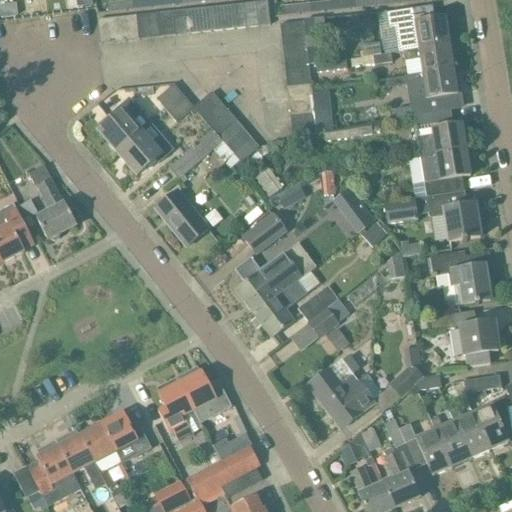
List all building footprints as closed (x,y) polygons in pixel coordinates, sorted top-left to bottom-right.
[(67,0),(70,9),(90,2),(89,0),(67,0)] [(135,13),(160,10),(158,0),(153,0),(142,1),(141,0),(134,0),(134,2),(135,13)] [(158,0),(160,10),(185,7),(183,0),(158,0)] [(331,3),(332,13),(358,11),(357,0),(331,3)] [(358,11),(383,8),(382,0),(358,0),(357,0),(358,11)] [(108,15),(135,13),(134,2),(107,5),(108,15)] [(267,3),(254,5),(257,29),(270,28),(267,3)] [(332,13),(331,3),(307,6),(308,16),(332,13)] [(16,5),(0,7),(0,13),(1,20),(18,18),(16,5)] [(257,29),(254,5),(242,6),(245,30),(257,29)] [(245,30),(242,6),(230,7),(233,32),(245,30)] [(308,16),(307,6),(280,8),(281,19),(308,16)] [(233,32),(230,7),(218,9),(221,33),(233,32)] [(221,33),(218,9),(206,10),(209,34),(221,33)] [(426,9),(387,15),(389,31),(395,30),(399,54),(404,53),(450,46),(446,20),(428,23),(426,9)] [(209,34),(206,10),(194,11),(197,36),(209,34)] [(197,36),(194,11),(182,13),(185,37),(197,36)] [(185,37),(182,13),(170,14),(173,38),(185,37)] [(173,38),(170,14),(158,15),(160,40),(173,38)] [(160,40),(158,15),(146,17),(148,41),(160,40)] [(148,41),(146,17),(134,18),(136,42),(148,41)] [(136,42),(134,18),(122,19),(124,44),(136,42)] [(124,44),(122,19),(110,21),(112,45),(124,44)] [(112,45),(110,21),(97,22),(99,46),(112,45)] [(280,26),(281,40),(305,37),(304,24),(280,26)] [(281,40),(283,53),(307,50),(305,37),(281,40)] [(454,70),(450,46),(404,53),(405,62),(421,60),(423,75),(454,70)] [(283,53),(284,66),(308,63),(307,50),(283,53)] [(393,64),(391,54),(374,57),(375,66),(393,64)] [(346,61),(316,66),(317,75),(347,71),(346,61)] [(284,66),(285,79),(309,76),(308,63),(284,66)] [(412,119),(414,119),(442,114),(440,99),(458,96),(454,70),(423,75),(423,76),(406,79),(412,119)] [(285,79),(287,91),(311,89),(309,76),(285,79)] [(166,113),(184,98),(174,87),(156,102),(166,113)] [(287,91),(288,104),(312,102),(311,89),(287,91)] [(193,110),(184,98),(166,113),(177,125),(190,114),(193,117),(196,115),(201,120),(220,104),(212,94),(193,110)] [(117,155),(142,134),(130,121),(140,112),(129,100),(106,121),(109,125),(99,134),(117,155)] [(288,104),(289,117),(314,115),(312,102),(288,104)] [(235,122),(220,104),(201,120),(201,121),(202,120),(213,133),(217,138),(235,122)] [(447,114),(442,114),(414,119),(420,159),(436,156),(436,157),(467,152),(463,127),(450,129),(447,114)] [(289,117),(291,130),(315,128),(314,115),(289,117)] [(225,147),(243,131),(235,122),(217,138),(225,147)] [(371,126),(324,133),(325,143),(373,136),(371,126)] [(315,128),(291,130),(292,144),(316,141),(315,128)] [(233,156),(251,140),(243,131),(225,147),(233,156)] [(213,133),(168,171),(178,182),(179,181),(182,186),(187,181),(184,177),(196,167),(214,151),(230,170),(239,163),(233,156),(225,147),(217,138),(213,133)] [(154,149),(142,134),(117,155),(137,178),(156,161),(159,165),(175,152),(164,140),(154,149)] [(251,140),(233,156),(239,163),(241,165),(259,149),(251,140)] [(471,178),(467,152),(436,157),(436,156),(420,159),(427,198),(464,192),(462,179),(471,178)] [(283,190),(268,168),(255,177),(270,199),(283,190)] [(336,196),(334,174),(322,175),(323,197),(336,196)] [(64,207),(58,196),(52,182),(36,190),(49,215),(37,221),(48,242),(51,241),(55,242),(60,239),(61,235),(76,227),(66,206),(64,207)] [(299,187),(278,198),(284,209),(305,198),(299,187)] [(349,190),(332,203),(358,236),(375,223),(349,190)] [(467,207),(464,192),(427,198),(427,199),(384,205),(388,227),(418,222),(418,216),(429,214),(430,219),(445,217),(450,244),(481,239),(475,206),(467,207)] [(207,232),(177,194),(156,211),(186,249),(207,232)] [(0,230),(0,231),(0,260),(3,266),(25,254),(24,253),(35,247),(14,205),(0,212),(0,230)] [(285,235),(272,217),(242,240),(255,257),(285,235)] [(388,235),(377,224),(362,238),(373,250),(388,235)] [(402,253),(403,259),(421,256),(420,245),(409,247),(409,243),(401,244),(402,253)] [(298,246),(262,272),(252,259),(235,271),(245,285),(234,293),(253,317),(298,283),(316,270),(298,246)] [(403,259),(402,253),(378,270),(387,284),(389,282),(406,279),(403,259)] [(467,272),(465,258),(464,256),(432,261),(435,278),(450,275),(452,290),(454,290),(460,289),(463,308),(475,306),(475,308),(480,308),(480,305),(491,303),(488,281),(486,269),(467,272)] [(298,283),(253,317),(272,340),(294,324),(285,312),(308,295),(298,283)] [(309,325),(339,302),(328,287),(298,310),(309,325)] [(350,316),(339,302),(309,325),(321,341),(340,326),(339,325),(350,316)] [(452,318),(424,322),(426,334),(454,330),(452,318)] [(498,353),(494,324),(460,329),(467,370),(490,367),(489,355),(498,353)] [(336,354),(347,346),(336,331),(325,340),(336,354)] [(324,409),(358,383),(352,375),(359,369),(350,357),(342,363),(341,362),(308,388),(324,409)] [(424,378),(411,366),(390,386),(401,400),(415,387),(424,378)] [(178,380),(181,384),(180,385),(194,413),(201,425),(233,409),(219,382),(208,387),(201,374),(193,378),(191,373),(178,380)] [(383,397),(367,376),(358,383),(324,409),(341,430),(383,397)] [(424,378),(415,387),(418,393),(442,389),(440,376),(424,378)] [(502,389),(500,377),(463,383),(465,395),(469,406),(487,398),(485,392),(502,389)] [(194,413),(180,385),(178,386),(175,381),(164,387),(167,392),(158,396),(165,411),(159,414),(170,436),(173,435),(174,434),(180,444),(194,437),(184,418),(194,413)] [(473,415),(490,454),(509,445),(508,442),(511,440),(511,433),(507,401),(492,407),(473,415)] [(454,423),(471,462),(490,454),(473,415),(461,420),(457,410),(449,413),(454,423)] [(123,415),(101,426),(121,464),(150,448),(138,424),(130,428),(123,415)] [(452,470),(471,462),(454,423),(443,428),(439,418),(431,421),(435,432),(452,470)] [(121,464),(101,426),(80,437),(106,486),(112,498),(122,493),(117,484),(116,485),(108,471),(121,464)] [(370,431),(361,435),(366,447),(375,442),(370,431)] [(452,470),(435,432),(404,445),(404,446),(416,471),(427,466),(433,478),(452,470)] [(404,446),(404,445),(399,435),(390,439),(395,450),(397,455),(386,460),(395,482),(384,487),(395,511),(420,500),(409,475),(416,472),(415,471),(416,471),(404,446)] [(69,437),(57,443),(60,448),(58,448),(73,476),(73,475),(84,470),(96,491),(106,486),(80,437),(72,441),(69,437)] [(343,468),(370,455),(362,438),(335,451),(343,468)] [(26,468),(25,468),(39,494),(40,493),(46,506),(57,501),(80,489),(73,475),(73,476),(58,448),(57,449),(55,444),(43,450),(45,455),(37,460),(38,463),(27,469),(26,468)] [(249,447),(220,463),(231,484),(259,469),(249,447)] [(368,469),(375,466),(372,459),(365,462),(368,469)] [(198,502),(231,484),(220,463),(186,481),(198,502)] [(39,494),(25,468),(13,476),(26,501),(39,494)] [(365,511),(392,511),(395,511),(384,487),(373,492),(363,470),(350,475),(361,498),(359,498),(365,511)] [(167,511),(188,502),(179,484),(155,496),(160,506),(148,511),(167,511)] [(230,511),(228,511),(265,511),(258,497),(230,510),(230,511)] [(0,511),(10,511),(4,500),(0,502),(0,511)] [(193,506),(181,511),(202,511),(198,503),(193,506)]
